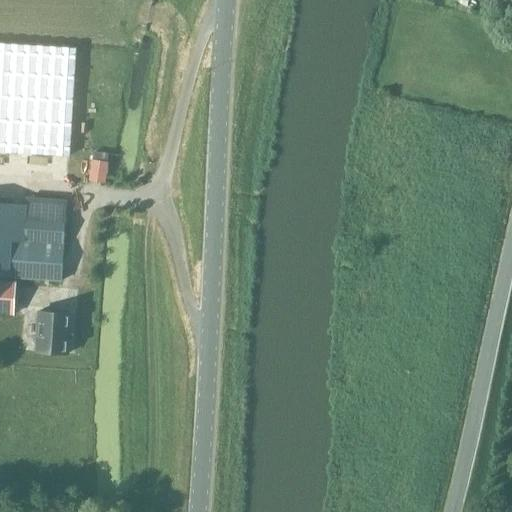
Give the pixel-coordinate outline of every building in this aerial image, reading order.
[(0,43),(0,151),(69,156),(75,48),(0,43)] [(109,155),(95,152),(91,175),(106,178),(109,155)] [(0,202),(0,277),(21,279),(62,281),(67,198),(27,195),(26,204),(0,202)] [(0,279),(0,313),(14,315),(16,281),(0,279)] [(39,312),(37,352),(69,354),(71,314),(39,312)]
